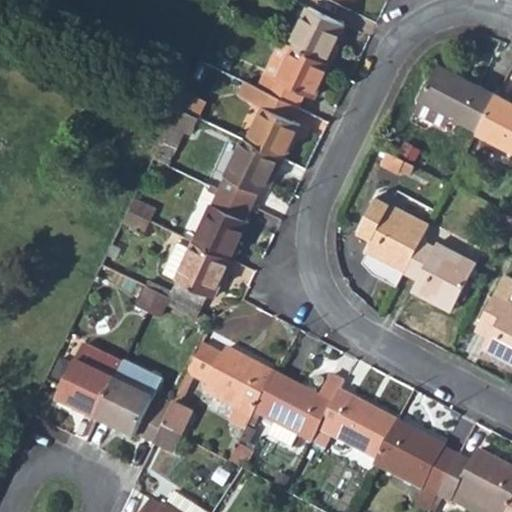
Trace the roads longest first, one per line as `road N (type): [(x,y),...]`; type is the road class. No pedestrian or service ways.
road 1 (residential): [(511,417),(351,330),(315,273),(311,235),(322,187),(407,40),(452,16),(511,24)]
road 2 (residential): [(15,511),(37,473),(62,469),(90,481),(95,511)]
